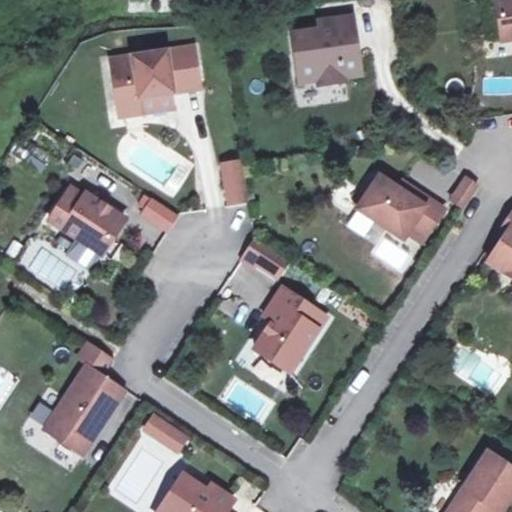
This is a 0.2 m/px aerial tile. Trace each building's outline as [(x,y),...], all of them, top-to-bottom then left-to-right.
[(127,0),(128,13),(176,13),(176,0),(127,0)] [(511,0),(495,0),(502,41),(511,39),(511,0)] [(317,80),(317,83),(345,79),(345,76),(361,73),(357,48),(353,49),(351,38),(355,37),(351,14),(317,20),(319,28),(291,32),(296,67),(315,64),(317,80)] [(136,67),(114,70),(120,117),(142,114),(141,107),(140,98),(173,93),(171,81),(200,77),(195,47),(135,58),(136,67)] [(135,58),(112,60),(114,70),(136,67),(135,58)] [(296,67),(299,82),(317,80),(315,64),(296,67)] [(171,81),(173,93),(202,89),(200,77),(171,81)] [(140,98),(141,107),(175,103),(173,93),(140,98)] [(242,161),(223,164),(229,202),(248,199),(243,168),(242,161)] [(413,224),(427,233),(444,207),(424,194),(420,201),(399,188),(380,175),(358,208),(404,238),(408,233),(413,224)] [(464,175),(450,198),(464,206),(478,184),(464,175)] [(399,188),(420,201),(424,194),(404,180),(399,188)] [(101,254),(124,218),(85,193),(83,196),(75,190),(54,223),(101,254)] [(156,202),(147,216),(168,230),(177,216),(156,202)] [(502,240),(488,262),(511,278),(511,210),(496,235),(502,240)] [(413,224),(408,233),(422,242),(427,233),(413,224)] [(253,239),(243,255),(255,263),(276,277),(287,261),(253,239)] [(243,255),(239,260),(252,269),(255,263),(243,255)] [(273,321),(254,349),(290,373),(327,317),(283,288),(270,307),(278,313),(273,321)] [(270,307),(265,315),(273,321),(278,313),(270,307)] [(82,455),(96,434),(93,432),(97,425),(101,426),(125,389),(104,376),(114,360),(89,343),(80,357),(89,363),(45,429),(82,455)] [(146,431),(160,441),(169,428),(155,419),(146,431)] [(169,428),(160,441),(177,452),(185,440),(169,428)] [(447,511),(492,511),(494,509),(497,511),(502,511),(511,497),(511,468),(488,452),(447,511)] [(226,511),(234,500),(211,485),(207,491),(183,474),(171,492),(177,496),(168,509),(168,511),(226,511)] [(177,496),(171,492),(156,511),(168,511),(168,509),(177,496)]
